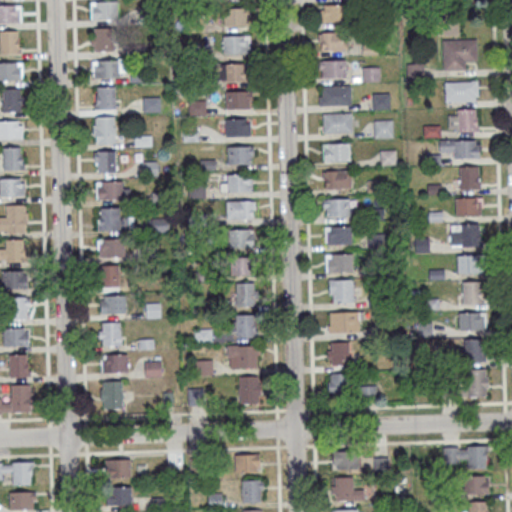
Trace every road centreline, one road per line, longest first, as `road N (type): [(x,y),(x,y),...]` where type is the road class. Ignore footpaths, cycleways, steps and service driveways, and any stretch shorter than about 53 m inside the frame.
road 1 (residential): [(511,421),(0,438)]
road 2 (residential): [(68,511),(53,0)]
road 3 (residential): [(294,511),(280,0)]
